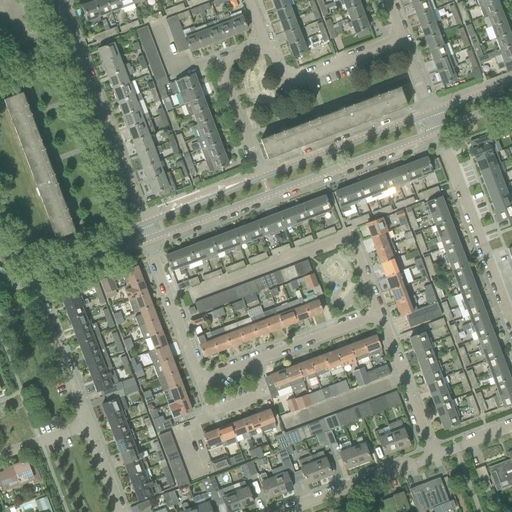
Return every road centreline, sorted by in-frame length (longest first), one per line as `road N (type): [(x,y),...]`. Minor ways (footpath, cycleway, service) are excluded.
road 1 (residential): [(147,239),(436,128)]
road 2 (residential): [(143,224),(59,0)]
road 3 (residential): [(511,322),(436,128)]
road 4 (residential): [(430,113),(262,177)]
road 5 (residential): [(262,177),(221,63),(268,44)]
road 6 (residential): [(283,511),(433,454)]
road 7 (residential): [(86,425),(31,276)]
road 8 (residential): [(402,40),(293,78),(268,44)]
road 9 (residential): [(198,380),(147,239)]
road 10 (residential): [(433,454),(380,314)]
road 11 (residential): [(380,314),(250,361)]
road 12 (residential): [(262,177),(143,224)]
road 13 (residential): [(198,380),(213,412),(258,395),(250,361)]
